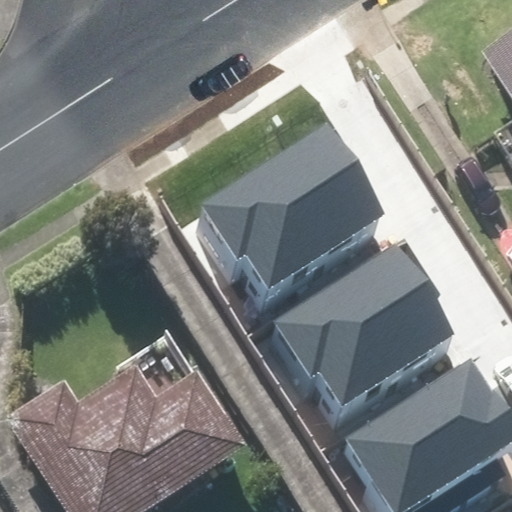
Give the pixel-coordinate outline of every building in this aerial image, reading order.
[(511,43),(473,67),(511,130),(511,43)] [(205,207),(259,294),(383,216),(329,130),(205,207)] [(333,416),(451,339),(388,242),(270,319),(333,416)] [(63,416),(53,401),(0,434),(0,435),(48,511),(162,511),(232,468),(156,347),(113,374),(118,381),(63,416)] [(511,408),(475,351),(348,434),(398,511),(413,511),(511,448),(511,408)]
